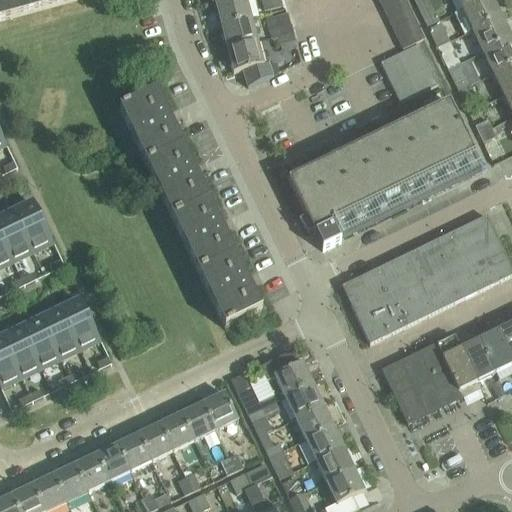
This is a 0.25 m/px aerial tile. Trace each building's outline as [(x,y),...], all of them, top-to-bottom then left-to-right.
[(39,0),(0,0),(0,24),(43,12),(39,0)] [(39,0),(43,12),(88,0),(39,0)] [(245,0),(212,0),(215,9),(245,1),(245,0)] [(276,0),(260,0),(265,15),(282,10),(279,0),(277,1),(276,0)] [(376,0),(381,10),(402,0),(376,0)] [(402,0),(381,10),(387,21),(408,10),(403,0),(402,0)] [(427,0),(414,0),(412,1),(416,9),(429,3),(427,0)] [(490,0),(462,14),(454,18),(464,39),(473,36),(500,22),(490,0)] [(489,0),(455,0),(462,14),(490,0),(489,0)] [(245,1),(215,9),(221,32),(252,23),(245,1)] [(429,3),(416,9),(424,26),(437,20),(429,3)] [(387,21),(392,32),(413,21),(408,10),(387,21)] [(267,24),(272,42),(272,43),(278,41),(292,37),(287,18),(267,24)] [(392,32),(397,42),(419,32),(413,21),(392,32)] [(500,22),(473,36),(483,57),(511,44),(500,22)] [(252,23),(221,32),(227,55),(258,46),(252,23)] [(442,30),(429,36),(437,53),(450,47),(442,30)] [(424,44),(419,32),(397,42),(403,54),(424,44)] [(292,37),(278,41),(280,49),(295,45),(292,37)] [(511,46),(511,44),(483,57),(493,79),(511,69),(511,46)] [(258,46),(227,55),(233,78),(264,70),(258,46)] [(450,47),(437,53),(446,70),(458,64),(450,47)] [(418,49),(380,68),(400,108),(438,90),(418,49)] [(511,69),(493,79),(504,101),(511,96),(511,69)] [(467,82),(454,88),(458,96),(470,90),(467,82)] [(470,90),(458,96),(462,105),(475,98),(470,90)] [(119,114),(146,169),(183,151),(156,96),(119,114)] [(288,185),(306,223),(314,239),(315,238),(323,254),(322,255),(322,256),(341,247),(340,246),(339,246),(481,177),(474,161),(475,161),(449,107),(288,185)] [(487,125),(475,131),(479,139),(491,133),(487,125)] [(491,133),(479,139),(483,148),(496,142),(491,133)] [(183,151),(146,169),(172,224),(209,206),(183,151)] [(13,166),(2,171),(6,178),(17,173),(13,166)] [(209,206),(172,224),(198,278),(235,260),(209,206)] [(34,208),(14,218),(32,256),(52,246),(34,208)] [(14,218),(0,224),(0,239),(12,265),(32,256),(14,218)] [(511,273),(487,221),(450,238),(478,298),(511,281),(511,273)] [(450,238),(414,256),(442,315),(478,298),(450,238)] [(0,239),(0,271),(12,265),(0,239)] [(414,256),(378,273),(406,333),(442,315),(414,256)] [(235,260),(198,278),(225,333),(262,315),(235,260)] [(60,264),(49,269),(52,276),(63,271),(60,264)] [(406,333),(378,273),(341,291),(370,350),(406,333)] [(31,278),(21,283),(24,290),(35,285),(31,278)] [(21,283),(10,288),(13,295),(24,290),(21,283)] [(81,306),(60,316),(79,354),(99,344),(81,306)] [(60,316),(41,325),(59,363),(79,354),(60,316)] [(41,325),(21,334),(40,372),(59,363),(41,325)] [(511,328),(497,336),(511,367),(511,328)] [(21,334),(2,344),(20,382),(40,372),(21,334)] [(511,367),(497,336),(479,345),(495,378),(511,369),(511,367)] [(455,340),(436,349),(462,403),(481,394),(477,387),(461,354),(455,340)] [(2,344),(0,344),(0,391),(20,382),(2,344)] [(461,354),(477,387),(495,378),(479,345),(461,354)] [(436,349),(382,375),(408,430),(462,403),(436,349)] [(291,357),(260,371),(267,386),(274,382),(284,403),(313,389),(303,367),(297,370),(291,357)] [(107,362),(96,367),(100,374),(111,369),(107,362)] [(78,376),(68,381),(71,388),(82,383),(78,376)] [(68,381),(57,386),(60,393),(71,388),(68,381)] [(499,387),(491,390),(498,403),(505,399),(499,387)] [(313,389),(284,403),(295,424),(323,411),(313,389)] [(251,392),(238,399),(248,420),(262,414),(251,392)] [(40,394),(29,399),(32,407),(43,401),(40,394)] [(224,398),(202,409),(216,437),(238,427),(224,398)] [(29,399),(18,405),(21,412),(32,407),(29,399)] [(202,409),(181,419),(195,447),(216,437),(202,409)] [(323,411),(295,424),(305,446),(334,432),(323,411)] [(262,414),(248,420),(252,428),(266,421),(262,414)] [(181,419),(160,429),(173,458),(195,447),(181,419)] [(160,429),(139,439),(152,468),(173,458),(160,429)] [(334,432),(305,446),(315,467),(344,453),(334,432)] [(139,439),(117,449),(131,478),(152,468),(139,439)] [(117,449),(96,460),(110,488),(131,478),(117,449)] [(265,455),(269,463),(283,456),(279,449),(265,455)] [(344,453),(315,467),(325,488),(354,474),(344,453)] [(286,464),(283,456),(269,463),(273,471),(286,464)] [(236,459),(228,463),(235,476),(243,472),(236,459)] [(96,460),(75,470),(88,498),(110,488),(96,460)] [(221,466),(227,480),(235,476),(228,463),(221,466)] [(75,470),(53,480),(67,508),(88,498),(75,470)] [(336,509),(330,511),(356,511),(352,502),(365,496),(354,474),(325,488),(336,509)] [(245,478),(238,482),(244,495),(252,492),(245,478)] [(194,479),(186,483),(192,497),(201,493),(194,479)] [(53,480),(32,490),(42,511),(59,511),(67,508),(53,480)] [(238,482),(230,486),(237,499),(244,495),(238,482)] [(178,487),(185,500),(192,497),(186,483),(178,487)] [(296,484),(282,490),(289,505),(303,499),(296,484)] [(42,511),(32,490),(11,501),(16,511),(42,511)] [(252,492),(244,495),(252,511),(279,511),(278,511),(275,511),(266,511),(256,490),(252,492)] [(209,511),(203,499),(195,503),(199,511),(209,511)] [(309,511),(303,499),(289,505),(292,511),(309,511)] [(157,511),(151,500),(143,504),(147,511),(157,511)] [(16,511),(11,501),(0,505),(0,511),(16,511)] [(199,511),(195,503),(188,506),(190,511),(199,511)]
